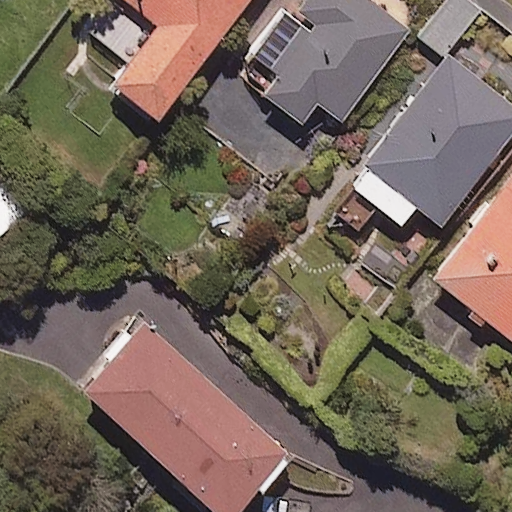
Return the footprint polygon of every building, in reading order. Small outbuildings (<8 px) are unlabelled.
[(131,0),(151,16),(106,72),(148,106),(234,0),(131,0)] [(405,24),(374,0),(281,0),(246,45),(270,63),(255,83),(294,113),(310,92),(337,112),(405,24)] [(477,4),(472,0),(440,0),(420,27),(444,46),(477,4)] [(511,119),(511,103),(441,48),(342,173),(395,215),(410,196),(435,216),(511,119)] [(511,161),(427,267),(511,335),(511,161)] [(219,511),(281,447),(139,314),(78,380),(219,511)]
